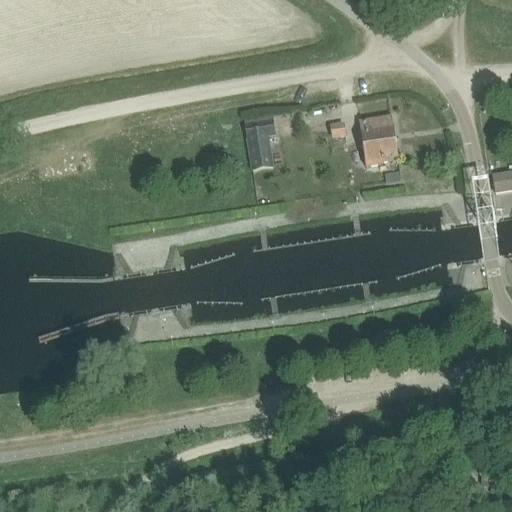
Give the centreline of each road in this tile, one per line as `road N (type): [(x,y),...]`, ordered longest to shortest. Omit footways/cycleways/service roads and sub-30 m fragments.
road 1 (unclassified): [(0,139),(387,63),(438,71)]
road 2 (track): [(347,390),(0,443)]
road 3 (track): [(118,511),(165,466),(327,419),(369,396)]
road 4 (unclassified): [(511,316),(495,279),(473,138),(438,71)]
road 5 (track): [(504,307),(468,362),(347,390)]
road 6 (track): [(511,75),(438,71),(460,0)]
road 7 (unclassified): [(438,71),(340,0)]
